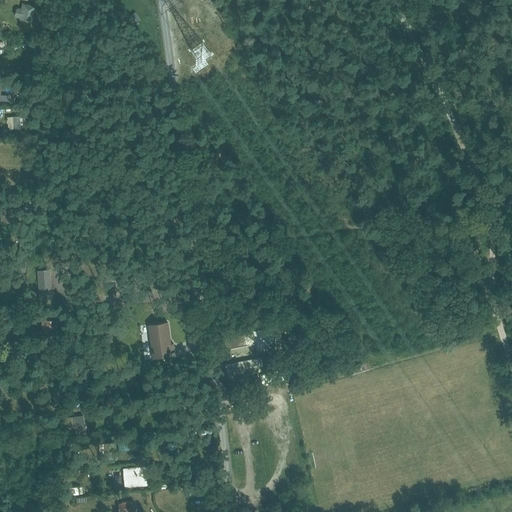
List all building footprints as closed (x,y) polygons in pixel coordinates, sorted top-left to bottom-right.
[(21,5),(20,10),(15,9),(14,20),(31,21),(32,6),(21,5)] [(8,124),(8,130),(14,130),(14,133),(21,133),(19,116),(7,117),(7,120),(6,120),(7,124),(8,124)] [(12,207),(0,207),(0,211),(0,214),(1,214),(1,221),(5,221),(4,223),(11,224),(12,207)] [(50,299),(50,270),(37,270),(37,299),(50,299)] [(44,348),(58,348),(58,321),(42,320),(42,336),(44,336),(44,348)] [(152,360),(175,356),(174,345),(171,345),(167,323),(148,326),(152,360)] [(258,350),(281,346),(278,328),(232,336),(232,338),(224,340),(226,351),(257,345),(258,350)] [(266,358),(226,366),(228,378),(269,369),(266,358)] [(85,363),(76,364),(76,377),(82,377),(95,376),(94,363),(91,363),(91,360),(85,360),(85,363)] [(348,368),(350,376),(369,370),(367,363),(348,368)] [(47,379),(61,379),(61,369),(47,369),(47,379)] [(76,386),(68,387),(68,393),(89,391),(88,385),(84,386),(84,382),(76,382),(76,386)] [(84,400),(67,403),(67,409),(84,406),(84,400)] [(64,440),(81,439),(80,434),(85,433),(83,416),(63,419),(64,440)] [(100,445),(101,464),(114,463),(113,444),(100,445)] [(145,467),(122,468),(124,488),(147,486),(145,467)] [(85,494),(84,487),(78,488),(78,487),(68,488),(68,489),(63,490),(62,497),(70,496),(70,497),(79,496),(79,495),(85,494)] [(123,504),(118,505),(119,511),(135,511),(134,502),(129,503),(129,502),(123,503),(123,504)]
